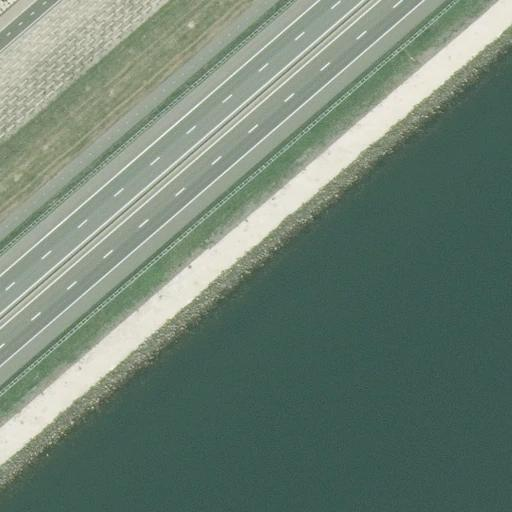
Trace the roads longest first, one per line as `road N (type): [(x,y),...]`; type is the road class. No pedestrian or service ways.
road 1 (motorway): [(0,349),(404,0)]
road 2 (motorway): [(338,0),(0,292)]
